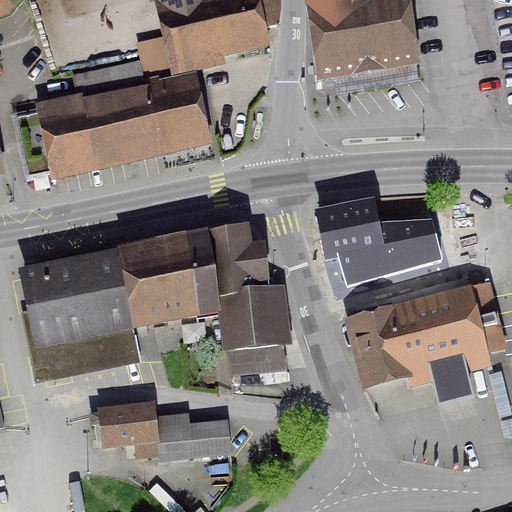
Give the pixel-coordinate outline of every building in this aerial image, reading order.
[(0,0),(0,12),(13,0),(0,0)] [(275,27),(277,13),(276,0),(154,0),(154,1),(153,2),(170,78),(204,71),(201,60),(267,45),(264,30),(275,27)] [(307,0),(306,6),(304,6),(315,76),(313,77),(314,91),(320,90),(319,82),(416,66),(406,0),(307,0)] [(196,83),(173,88),(158,91),(156,81),(143,84),(145,94),(140,95),(134,66),(73,79),(79,108),(63,111),(61,103),(35,109),(37,117),(15,122),(27,179),(208,140),(196,83)] [(326,261),(395,247),(388,213),(371,216),(370,209),(318,219),(326,261)] [(220,311),(226,353),(282,345),(273,291),(249,294),(248,282),(262,280),(258,253),(245,254),(243,234),(206,241),(217,311),(220,311)] [(206,241),(185,245),(194,315),(195,322),(217,317),(216,311),(217,311),(206,241)] [(117,259),(117,260),(130,328),(194,315),(185,245),(117,259)] [(136,355),(130,328),(117,260),(23,279),(42,374),(136,355)] [(468,294),(475,321),(491,317),(484,289),(468,294)] [(483,358),(503,353),(494,317),(475,321),(468,294),(390,316),(390,315),(351,324),(357,349),(350,351),(358,383),(363,381),(365,387),(368,386),(367,386),(405,375),(408,388),(432,382),(438,405),(468,398),(462,374),(486,368),(483,358)] [(183,345),(198,344),(197,327),(181,328),(183,345)] [(284,372),(282,345),(226,353),(228,378),(284,372)] [(156,442),(155,431),(153,410),(114,415),(114,413),(97,414),(97,417),(89,419),(90,427),(98,427),(100,448),(134,445),(155,442),(156,442)] [(156,442),(155,442),(134,445),(135,460),(157,458),(158,464),(228,457),(225,425),(155,431),(156,442)]
